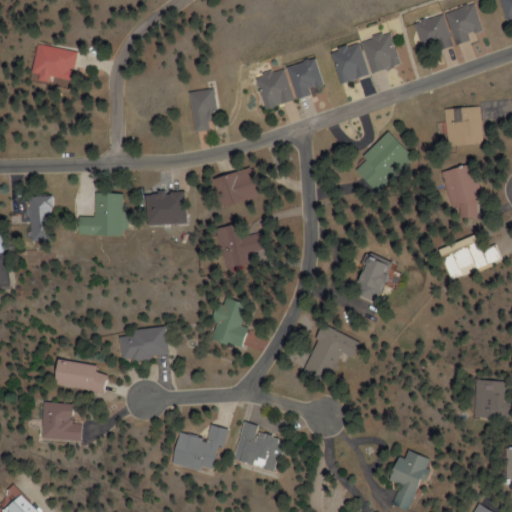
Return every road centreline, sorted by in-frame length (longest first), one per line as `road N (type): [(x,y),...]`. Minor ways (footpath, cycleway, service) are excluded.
road 1 (residential): [(0,165),(209,158),(511,54)]
road 2 (residential): [(310,126),(316,241),(297,321),(252,392),(150,400)]
road 3 (residential): [(126,161),(121,68),(135,34),(178,0)]
